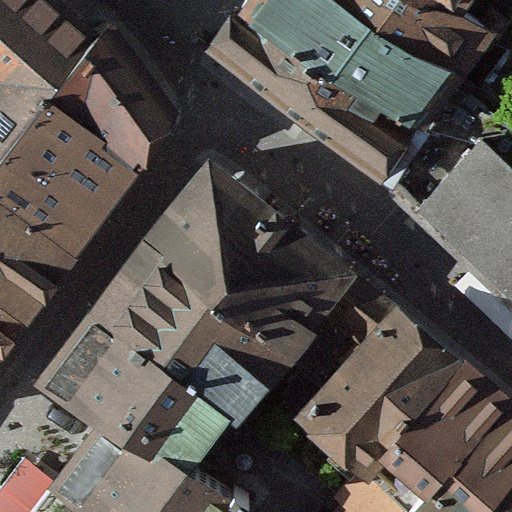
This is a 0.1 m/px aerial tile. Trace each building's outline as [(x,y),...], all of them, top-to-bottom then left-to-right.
[(34,85),(97,13),(81,0),(0,0),(0,120),(3,123),(34,85)] [(340,0),(236,0),(227,10),(409,138),(455,76),(340,0)] [(398,0),(340,0),(455,76),(487,30),(451,8),(438,0),(434,0),(421,16),(398,0)] [(398,0),(421,16),(434,0),(438,0),(451,8),(455,0),(398,0)] [(227,10),(194,46),(215,60),(376,177),(409,138),(227,10)] [(34,85),(133,165),(171,110),(152,71),(97,13),(34,85)] [(0,128),(0,202),(69,253),(88,227),(105,203),(133,165),(34,85),(3,123),(0,128)] [(0,316),(12,326),(69,253),(0,202),(0,128),(3,123),(0,120),(0,316)] [(511,178),(473,144),(420,199),(511,287),(511,178)] [(209,153),(135,251),(281,352),(348,267),(209,153)] [(281,352),(135,251),(83,311),(104,331),(182,386),(224,416),(281,352)] [(396,301),(348,267),(281,352),(325,386),(396,301)] [(449,352),(396,301),(325,386),(296,422),(352,469),(400,510),(401,511),(474,511),(511,468),(511,420),(505,413),(449,352)] [(0,340),(12,326),(0,316),(0,340)] [(56,395),(113,440),(129,449),(182,386),(104,331),(56,395)] [(70,511),(237,511),(238,510),(129,449),(113,440),(60,502),(70,511)] [(511,511),(511,468),(474,511),(511,511)] [(398,511),(400,510),(352,469),(329,492),(340,502),(352,511),(398,511)] [(352,511),(340,502),(331,511),(352,511)]
